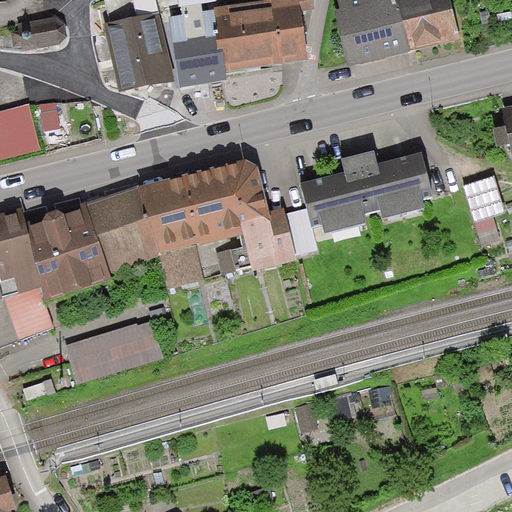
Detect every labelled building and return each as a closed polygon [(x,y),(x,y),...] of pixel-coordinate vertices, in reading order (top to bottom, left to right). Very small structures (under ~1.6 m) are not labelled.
[(158,0),(136,0),(138,8),(155,5),(160,4),(158,0)] [(216,4),(226,69),(300,57),(300,0),(244,0),(231,3),(216,4)] [(400,0),(330,0),(346,55),(411,38),(400,0)] [(400,0),(411,38),(461,25),(454,0),(400,0)] [(216,4),(165,16),(179,80),(226,69),(216,4)] [(138,8),(107,14),(121,86),(170,77),(155,5),(138,8)] [(18,30),(12,30),(13,43),(19,42),(20,50),(58,46),(65,36),(63,23),(54,17),(17,22),(18,30)] [(511,98),(494,103),(501,135),(508,133),(511,155),(511,154),(511,98)] [(0,108),(0,155),(41,146),(30,101),(0,108)] [(349,165),(300,178),(312,222),(320,220),(323,229),(367,217),(365,210),(380,206),(382,214),(426,202),(424,196),(436,192),(423,147),(386,157),(382,143),(345,153),(349,165)] [(256,144),(142,175),(143,179),(161,243),(190,235),(243,221),(248,239),(221,246),(228,273),(314,250),(302,203),(274,211),(256,144)] [(496,170),(463,180),(473,213),(506,203),(496,170)] [(143,179),(92,193),(109,257),(154,245),(161,243),(143,179)] [(92,193),(24,209),(46,283),(47,290),(113,273),(109,257),(92,193)] [(24,209),(0,215),(0,297),(6,295),(38,285),(46,283),(24,209)] [(190,235),(161,243),(154,245),(165,283),(201,274),(190,235)] [(38,285),(6,295),(21,338),(52,328),(38,285)] [(154,318),(70,340),(79,375),(163,353),(154,318)] [(461,366),(445,370),(449,383),(465,379),(461,366)] [(336,376),(315,382),(316,389),(338,382),(336,376)] [(0,470),(0,511),(7,511),(5,504),(17,500),(6,468),(0,470)]
